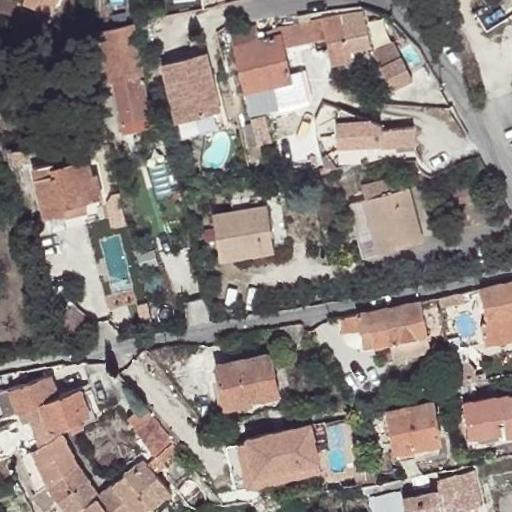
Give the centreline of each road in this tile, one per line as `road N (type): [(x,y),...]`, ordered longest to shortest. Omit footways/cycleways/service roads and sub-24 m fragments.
road 1 (residential): [(0,369),(511,266)]
road 2 (residential): [(397,0),(511,161)]
